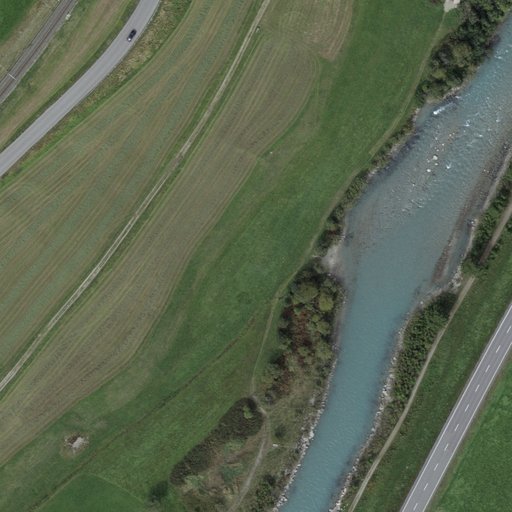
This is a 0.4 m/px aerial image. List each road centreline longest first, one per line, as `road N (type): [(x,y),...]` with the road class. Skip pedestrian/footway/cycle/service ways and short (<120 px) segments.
road 1 (track): [(0,386),(166,176),(267,0)]
road 2 (track): [(349,511),(511,207)]
road 3 (tertiary): [(0,165),(106,62),(150,0)]
road 4 (primary): [(511,324),(414,511)]
